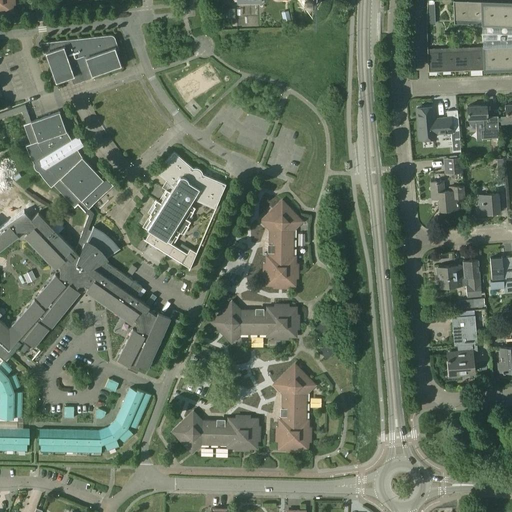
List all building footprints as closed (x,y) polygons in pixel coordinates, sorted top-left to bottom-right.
[(0,0),(0,15),(6,15),(6,12),(13,11),(12,5),(15,4),(14,0),(0,0)] [(317,0),(301,0),(302,1),(302,3),(303,4),(304,6),(305,7),(307,8),(308,8),(310,8),(312,8),(313,7),(315,6),(316,5),(317,4),(317,2),(317,1),(317,0)] [(511,1),(456,0),(453,0),(454,24),(486,25),(489,25),(493,25),(500,25),(503,25),(507,25),(511,25),(511,1)] [(225,8),(225,18),(235,18),(235,8),(225,8)] [(282,13),(284,25),(291,23),(289,12),(282,13)] [(114,36),(113,35),(112,35),(111,35),(110,35),(40,43),(42,49),(44,48),(56,82),(74,75),(73,74),(90,70),(92,75),(121,65),(115,47),(118,46),(114,36)] [(487,45),(428,48),(427,48),(428,71),(469,70),(498,68),(511,67),(511,44),(507,45),(504,45),(500,45),(494,45),(490,45),(487,45)] [(511,103),(505,104),(505,116),(501,116),(501,124),(511,123),(511,103)] [(481,138),(499,138),(498,115),(487,115),(487,105),(467,105),(468,123),(476,123),(476,121),(483,121),(483,129),(481,129),(481,138)] [(457,109),(447,110),(447,117),(433,118),(432,107),(417,108),(420,136),(435,135),(435,132),(451,131),(453,152),(460,151),(459,138),(460,138),(457,109)] [(31,143),(26,145),(27,149),(29,152),(29,154),(31,158),(34,163),(36,167),(38,171),(40,173),(42,176),(44,179),(51,187),(54,184),(75,207),(78,204),(85,211),(89,208),(114,185),(99,169),(96,172),(83,157),(77,148),(76,149),(70,141),(72,140),(67,131),(60,111),(32,121),(24,124),(31,143)] [(0,213),(24,204),(0,141),(0,213)] [(226,183),(203,173),(203,172),(202,172),(202,171),(201,170),(200,169),(199,168),(198,167),(197,167),(195,167),(193,167),(174,151),(157,171),(171,183),(159,201),(157,199),(154,204),(155,205),(150,213),(151,214),(149,218),(150,219),(145,227),(151,231),(145,240),(157,247),(181,262),(190,268),(197,252),(190,248),(187,253),(171,243),(176,235),(177,236),(180,232),(181,233),(186,224),(188,225),(191,221),(188,219),(196,207),(190,203),(193,198),(196,200),(216,208),(226,183)] [(461,156),(443,158),(444,173),(463,172),(461,156)] [(505,175),(504,158),(496,159),(498,176),(505,175)] [(459,208),(458,197),(465,197),(464,185),(449,186),(449,190),(444,191),(444,181),(432,182),(433,198),(440,197),(441,209),(459,208)] [(96,202),(100,205),(111,196),(108,192),(96,202)] [(478,213),(500,212),(499,193),(477,194),(478,213)] [(298,278),(298,263),(295,263),(295,256),(293,256),(293,229),(302,220),(282,200),(262,220),(270,229),(270,256),(267,256),(267,262),(264,262),(264,277),(267,277),(267,284),(273,284),(273,287),(288,287),(288,284),(295,284),(295,278),(298,278)] [(0,353),(6,359),(13,351),(21,342),(24,338),(34,346),(48,328),(43,323),(45,321),(52,326),(80,291),(76,289),(79,285),(85,284),(88,287),(86,291),(131,323),(134,319),(136,320),(137,328),(136,330),(132,328),(117,358),(128,364),(127,366),(137,371),(141,364),(148,368),(171,317),(158,312),(157,315),(148,309),(150,306),(136,296),(143,286),(105,260),(104,259),(106,258),(105,257),(104,256),(103,254),(100,251),(97,249),(94,246),(91,244),(87,242),(86,243),(84,242),(79,254),(75,250),(39,212),(32,218),(24,211),(26,210),(22,206),(0,214),(0,353)] [(89,208),(85,211),(88,215),(75,250),(79,254),(84,242),(86,243),(87,242),(91,244),(94,246),(97,249),(100,251),(103,254),(104,256),(120,245),(112,233),(102,224),(94,220),(95,216),(89,208)] [(502,257),(490,258),(492,281),(490,281),(491,289),(504,288),(504,292),(511,291),(511,260),(503,261),(502,258),(502,257)] [(463,261),(463,264),(455,265),(455,264),(439,266),(441,287),(465,285),(466,297),(481,295),(478,259),(463,261)] [(483,298),(466,300),(467,307),(483,306),(483,298)] [(232,301),(214,319),(211,321),(231,341),(240,333),(267,333),(267,336),(274,336),(274,339),(289,339),(289,336),(296,336),(296,329),(299,329),(299,319),(299,314),(296,314),(296,307),(289,307),(289,304),(275,304),(275,307),(268,307),(268,310),(241,310),(232,301)] [(469,343),(477,342),(475,315),(452,317),(455,345),(459,344),(464,343),(464,341),(469,341),(469,343)] [(315,327),(323,337),(333,328),(324,318),(315,327)] [(327,359),(336,350),(327,341),(318,350),(327,359)] [(472,351),(478,351),(477,342),(469,343),(469,341),(464,341),(464,343),(459,344),(460,351),(449,352),(449,358),(447,358),(448,362),(449,362),(450,372),(464,371),(464,373),(474,373),(472,351)] [(511,346),(501,347),(502,371),(507,371),(507,372),(508,372),(508,373),(509,373),(510,373),(511,373),(511,372),(511,346)] [(3,361),(0,363),(0,382),(8,377),(6,375),(12,370),(3,361)] [(310,442),(311,427),(308,427),(308,420),(305,420),(306,393),(314,384),(295,364),(274,384),(283,393),(282,420),(280,420),(279,426),(277,426),(276,441),(279,441),(279,448),(286,448),(286,451),(301,451),(301,448),(307,448),(308,442),(310,442)] [(8,377),(0,382),(0,393),(0,394),(14,392),(13,389),(20,386),(15,374),(8,377)] [(115,391),(119,383),(109,378),(105,387),(115,391)] [(145,405),(150,394),(137,388),(137,390),(130,387),(125,398),(132,401),(133,399),(145,405)] [(0,405),(13,406),(14,404),(21,404),(22,392),(14,392),(0,394),(0,405)] [(141,416),(145,405),(133,399),(132,401),(125,398),(120,409),(127,412),(128,411),(141,416)] [(0,405),(0,417),(13,418),(13,416),(21,416),(21,404),(14,404),(13,406),(0,405)] [(74,406),(64,406),(64,417),(74,417),(74,406)] [(106,411),(99,408),(96,410),(96,418),(101,418),(104,416),(106,411)] [(120,409),(116,419),(127,427),(129,424),(136,427),(141,416),(128,411),(127,412),(120,409)] [(259,441),(260,426),(257,426),(257,419),(250,419),(250,416),(236,416),(236,418),(229,418),(229,421),(202,421),(193,412),(173,431),(192,452),(201,443),(228,444),(228,447),(235,447),(235,450),(249,450),(249,447),(256,447),(256,441),(259,441)] [(127,427),(116,419),(109,426),(116,438),(118,436),(124,441),(133,433),(127,427)] [(116,438),(109,426),(99,430),(102,443),(105,442),(107,450),(119,445),(116,438)] [(3,449),(15,450),(15,442),(17,442),(17,428),(5,428),(5,442),(3,442),(3,449)] [(17,442),(15,442),(15,450),(27,450),(27,442),(29,442),(29,429),(17,428),(17,442)] [(51,429),(39,429),(39,442),(41,442),(41,450),(53,450),(53,443),(51,443),(51,429)] [(53,450),(65,451),(65,443),(63,443),(64,429),(51,429),(51,443),(53,443),(53,450)] [(65,451),(77,451),(77,443),(75,443),(76,430),(64,429),(63,443),(65,443),(65,451)] [(77,451),(89,451),(90,443),(88,443),(88,430),(76,430),(75,443),(77,443),(77,451)] [(89,451),(102,451),(102,443),(99,430),(88,430),(88,443),(90,443),(89,451)]
